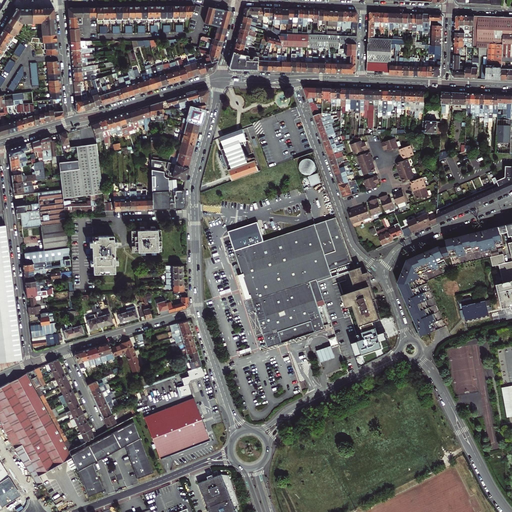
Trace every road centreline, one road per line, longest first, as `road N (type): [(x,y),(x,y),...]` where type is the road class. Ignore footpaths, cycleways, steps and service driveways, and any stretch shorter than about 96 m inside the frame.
road 1 (tertiary): [(221,79),(194,184),(198,310)]
road 2 (residential): [(1,142),(28,363)]
road 3 (residential): [(416,357),(507,511)]
road 4 (tertiary): [(221,79),(71,120)]
road 5 (residential): [(511,197),(399,248),(384,275)]
road 6 (residential): [(198,310),(64,349)]
road 7 (residential): [(336,205),(294,80)]
road 8 (residential): [(238,1),(364,5)]
road 9 (residential): [(60,0),(71,120)]
